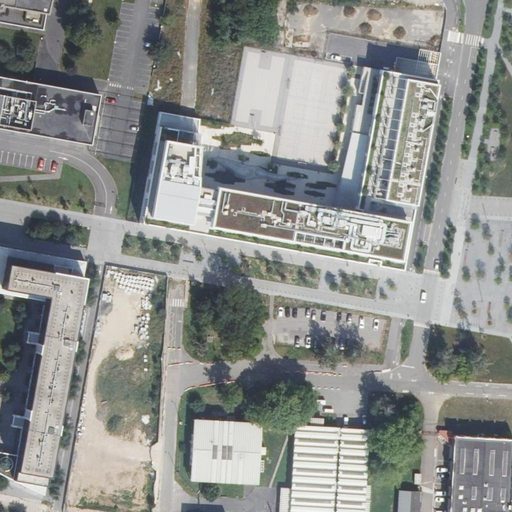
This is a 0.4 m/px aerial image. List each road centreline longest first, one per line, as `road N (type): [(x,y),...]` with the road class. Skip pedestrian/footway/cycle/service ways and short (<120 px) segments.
road 1 (residential): [(426,313),(101,257)]
road 2 (unclassified): [(481,0),(434,270)]
road 3 (residential): [(101,257),(56,511)]
road 4 (unclassified): [(172,371),(413,385)]
road 5 (unclassified): [(172,371),(163,511)]
